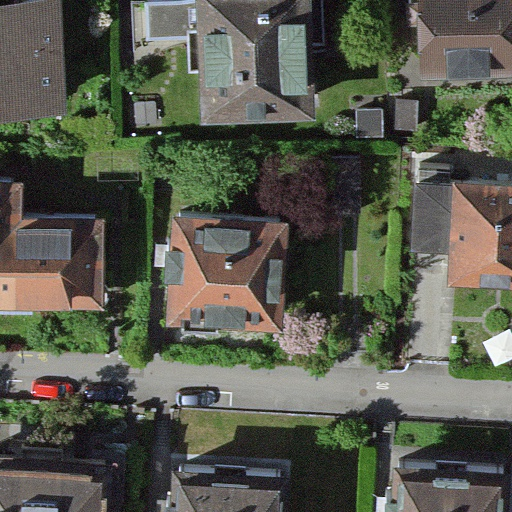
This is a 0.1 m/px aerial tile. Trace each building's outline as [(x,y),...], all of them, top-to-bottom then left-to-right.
[(62,0),(0,0),(0,81),(68,76),(62,0)] [(319,0),(200,0),(202,82),(321,80),(319,0)] [(511,0),(423,0),(426,45),(511,40),(511,0)] [(511,134),(415,134),(414,220),(460,220),(460,259),(511,259),(511,134)] [(22,142),(0,142),(0,276),(107,274),(106,176),(22,177),(22,142)] [(296,175),(178,170),(173,294),(291,299),(296,175)] [(117,511),(118,426),(0,424),(0,511),(117,511)] [(510,511),(511,433),(389,431),(387,511),(510,511)] [(281,511),(284,436),(175,433),(172,511),(281,511)]
